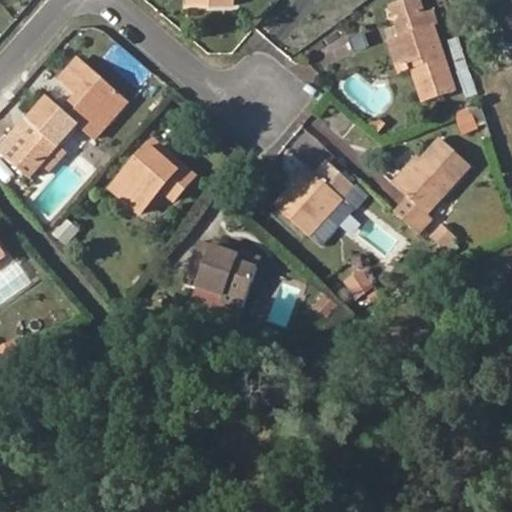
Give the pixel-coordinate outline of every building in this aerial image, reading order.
[(222,0),(177,0),(177,9),(222,10),(222,0)] [(389,22),(413,15),(408,0),(407,0),(383,8),(389,22)] [(416,104),(446,93),(425,27),(418,29),(413,15),(389,22),(394,38),(387,40),(398,73),(409,70),(413,81),(409,82),(416,104)] [(391,75),(398,73),(387,40),(380,42),(391,75)] [(44,148),(47,151),(67,129),(84,144),(118,106),(73,65),(52,87),(68,102),(55,116),(43,105),(20,128),(17,125),(0,144),(0,167),(19,185),(32,171),(28,167),(44,148)] [(424,222),(418,216),(461,167),(431,140),(412,162),(388,189),(401,202),(387,217),(409,237),(424,222)] [(32,171),(37,176),(53,157),(47,151),(44,148),(28,167),(32,171)] [(180,187),(185,182),(145,148),(140,154),(180,187)] [(153,197),(165,207),(180,187),(140,154),(104,196),(133,221),(153,197)] [(384,186),(388,189),(412,162),(408,159),(384,186)] [(264,210),(295,240),(342,190),(317,167),(305,179),(300,174),(280,193),(264,210)] [(295,169),(276,188),(280,193),(300,174),(295,169)] [(421,241),(435,253),(445,241),(432,229),(421,241)] [(180,315),(228,331),(248,274),(229,268),(233,260),(203,250),(190,246),(176,286),(190,291),(214,300),(212,307),(187,298),(180,315)] [(252,264),(204,246),(203,250),(233,260),(229,268),(248,274),(252,264)] [(190,291),(187,298),(212,307),(214,300),(190,291)]
